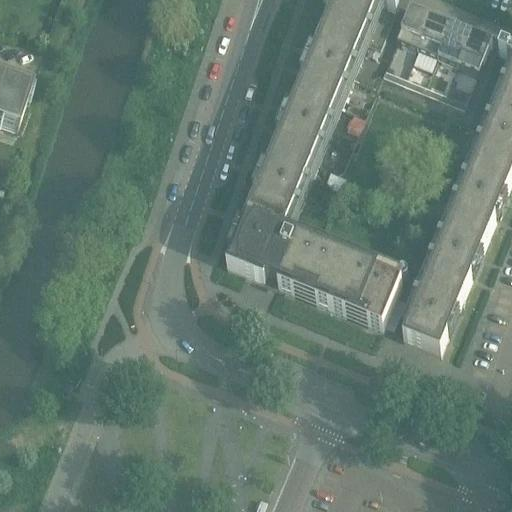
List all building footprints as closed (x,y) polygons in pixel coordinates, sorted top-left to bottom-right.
[(265,290),(266,285),(282,247),(286,236),(298,208),(362,50),(381,58),(381,57),(381,56),(396,20),(400,11),(393,9),(397,0),(395,0),(339,0),(227,274),(265,290)] [(418,57),(432,23),(411,15),(397,49),(418,57)] [(438,65),(452,32),(432,23),(418,57),(438,65)] [(458,74),(472,40),(452,32),(438,65),(458,74)] [(479,82),(489,58),(493,48),(472,40),(458,74),(479,82)] [(502,53),(502,54),(498,62),(507,66),(508,65),(511,66),(511,81),(490,136),(403,346),(441,362),(511,188),(511,47),(511,48),(508,56),(502,53)] [(383,84),(404,92),(407,85),(386,77),(383,84)] [(427,94),(407,85),(404,92),(424,100),(427,94)] [(30,96),(0,86),(0,132),(16,138),(30,96)] [(447,102),(427,94),(424,100),(444,108),(447,102)] [(467,110),(447,102),(444,108),(465,117),(467,110)] [(354,121),(348,136),(359,141),(365,126),(354,121)] [(282,247),(266,285),(280,291),(279,295),(281,296),(381,337),(383,338),(384,338),(385,334),(398,304),(402,292),(297,249),(296,253),(282,247)]
